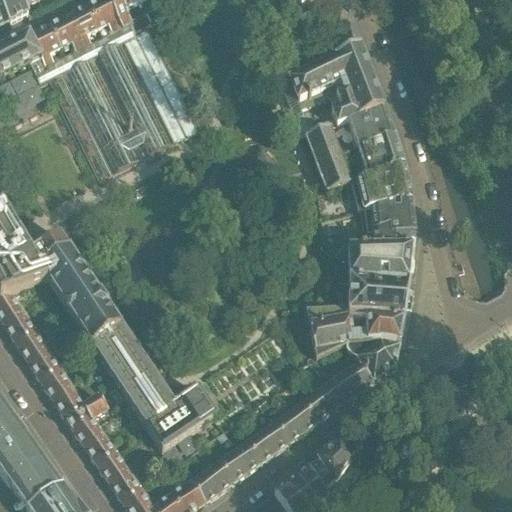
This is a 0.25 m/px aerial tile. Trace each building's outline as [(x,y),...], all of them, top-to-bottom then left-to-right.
[(0,0),(0,9),(9,28),(29,18),(25,10),(19,0),(0,0)] [(19,0),(25,10),(43,1),(43,0),(19,0)] [(106,0),(105,1),(121,32),(131,27),(116,0),(106,0)] [(116,0),(131,27),(146,19),(136,0),(116,0)] [(136,0),(146,19),(164,11),(161,4),(158,0),(136,0)] [(278,0),(276,1),(282,13),(287,10),(285,7),(296,1),(301,11),(314,4),(321,0),(278,0)] [(88,10),(101,32),(108,28),(113,36),(121,32),(105,1),(88,10)] [(0,32),(9,28),(0,9),(0,32)] [(69,19),(85,50),(91,47),(87,39),(101,32),(88,10),(69,19)] [(47,30),(60,53),(71,47),(75,55),(85,50),(69,19),(47,30)] [(113,36),(91,47),(85,50),(75,55),(53,67),(44,72),(33,78),(39,90),(49,85),(98,186),(197,137),(144,31),(135,36),(131,27),(121,32),(113,36)] [(28,41),(44,72),(53,67),(49,59),(60,53),(47,30),(28,41)] [(0,54),(0,84),(29,69),(33,78),(44,72),(28,41),(0,54)] [(360,52),(359,52),(359,51),(289,83),(280,86),(293,122),(300,119),(308,140),(330,132),(382,111),(373,87),(370,79),(360,52)] [(41,93),(89,191),(96,187),(48,89),(41,93)] [(356,155),(393,141),(382,111),(330,132),(331,134),(339,131),(341,134),(348,132),(356,155)] [(308,140),(300,119),(293,122),(300,143),(305,141),(308,140)] [(351,188),(344,170),(341,161),(331,134),(330,132),(308,140),(305,141),(306,144),(312,161),(326,197),(351,188)] [(354,166),(361,185),(402,170),(393,141),(356,155),(341,161),(344,170),(354,166)] [(364,216),(410,206),(402,170),(361,185),(356,187),(358,192),(364,216)] [(366,240),(366,246),(374,246),(373,241),(389,240),(389,243),(414,239),(413,242),(448,236),(444,221),(412,226),(410,206),(364,216),(360,216),(363,240),(366,240)] [(0,303),(17,297),(47,286),(115,390),(171,474),(183,465),(173,451),(215,422),(209,413),(210,412),(203,403),(202,403),(196,395),(173,411),(68,253),(37,273),(30,262),(30,261),(18,241),(0,212),(0,303)] [(347,256),(412,255),(413,242),(414,239),(389,243),(389,240),(373,241),(374,246),(366,246),(346,248),(347,256)] [(348,286),(348,287),(408,291),(408,290),(409,280),(409,278),(410,278),(411,267),(410,267),(410,266),(412,255),(347,256),(348,286)] [(306,315),(308,329),(344,323),(350,323),(364,323),(379,324),(403,327),(403,326),(404,316),(406,301),(408,291),(348,287),(347,316),(343,316),(343,313),(306,315)] [(0,325),(3,330),(21,319),(11,303),(19,301),(17,297),(0,303),(0,325)] [(3,330),(15,349),(33,338),(21,319),(3,330)] [(314,366),(345,352),(351,351),(379,347),(398,351),(403,327),(379,324),(364,323),(365,338),(352,339),(350,323),(344,323),(308,329),(313,360),(306,364),(308,367),(314,365),(314,366)] [(46,329),(39,334),(42,338),(49,333),(46,329)] [(15,349),(27,368),(45,356),(33,338),(15,349)] [(351,351),(376,385),(394,373),(396,365),(397,365),(397,364),(396,363),(397,359),(398,359),(398,357),(397,357),(398,351),(379,347),(351,351)] [(356,368),(343,377),(358,398),(376,385),(351,351),(345,352),(345,354),(351,363),(353,364),(356,368)] [(31,375),(37,385),(56,372),(45,356),(27,368),(31,375)] [(296,373),(298,384),(305,382),(302,371),(296,373)] [(37,385),(52,407),(70,394),(56,372),(37,385)] [(343,377),(329,387),(344,408),(358,398),(343,377)] [(329,387),(314,398),(329,419),(344,408),(329,387)] [(52,407),(64,425),(81,410),(70,394),(52,407)] [(314,398),(299,408),(314,430),(329,419),(314,398)] [(70,434),(71,434),(89,421),(91,425),(107,415),(96,400),(81,410),(64,425),(65,426),(64,426),(66,428),(66,427),(70,433),(70,434)] [(74,511),(65,499),(64,498),(66,497),(63,493),(62,494),(61,493),(60,493),(26,444),(24,441),(16,429),(15,430),(15,429),(0,407),(0,496),(9,491),(24,511),(74,511)] [(299,408),(286,417),(301,439),(314,430),(299,408)] [(286,417),(272,428),(287,449),(301,439),(286,417)] [(71,434),(83,453),(101,440),(91,425),(89,421),(71,434)] [(207,434),(212,442),(223,435),(218,427),(207,434)] [(272,428),(258,437),(274,459),(287,449),(272,428)] [(258,437),(244,447),(259,469),(274,459),(258,437)] [(83,453),(95,470),(113,458),(101,440),(83,453)] [(244,447),(231,457),(245,479),(259,469),(244,447)] [(339,451),(320,464),(337,485),(351,465),(339,451)] [(231,457),(217,467),(231,489),(245,479),(231,457)] [(98,475),(108,488),(126,476),(113,458),(95,470),(98,475)] [(306,474),(325,499),(327,501),(329,504),(330,505),(340,495),(342,492),(337,486),(337,485),(320,464),(306,474)] [(217,467),(203,477),(219,498),(231,489),(217,467)] [(306,474),(295,483),(314,509),(315,510),(324,504),(327,507),(329,504),(327,501),(325,499),(306,474)] [(108,488),(120,506),(138,494),(126,476),(108,488)] [(203,477),(191,486),(186,489),(170,500),(178,511),(198,511),(201,511),(219,498),(203,477)] [(311,511),(314,509),(295,483),(289,487),(288,486),(286,488),(287,488),(272,499),(267,503),(267,502),(265,504),(257,510),(254,511),(255,511),(254,511),(311,511)] [(120,506),(123,511),(149,511),(138,494),(120,506)] [(151,511),(178,511),(170,500),(151,511)]
